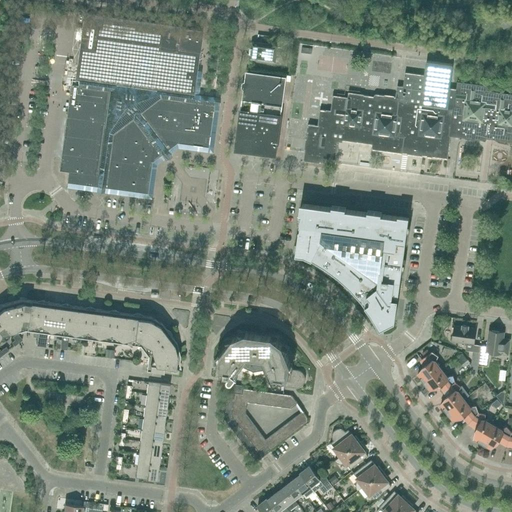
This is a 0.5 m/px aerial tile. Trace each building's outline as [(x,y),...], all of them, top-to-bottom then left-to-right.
[(504,28),(511,24),(511,10),(499,17),(504,28)] [(202,29),(84,13),(75,75),(78,75),(77,77),(79,77),(78,83),(78,85),(70,84),(59,171),(68,172),(66,183),(67,183),(86,185),(94,186),(96,173),(97,174),(98,172),(99,172),(106,173),(104,188),(147,193),(152,157),(154,155),(153,154),(155,153),(154,151),(159,147),(166,142),(167,143),(169,142),(170,144),(172,142),(208,147),(213,112),(214,103),(189,100),(189,98),(190,92),(192,92),(192,90),(194,90),(202,29)] [(277,45),(257,43),(252,42),(251,47),(250,54),(249,59),(275,62),(276,55),(281,56),(282,47),(277,47),(277,45)] [(452,65),(452,64),(427,61),(427,62),(426,72),(425,73),(426,73),(425,75),(405,72),(403,86),(397,86),(396,93),(400,93),(399,97),(402,98),(401,103),(453,110),(456,89),(449,88),(449,86),(449,85),(450,76),(451,76),(451,75),(452,65)] [(248,72),(246,71),(245,73),(246,73),(244,82),(245,82),(246,84),(246,88),(244,89),(243,89),(242,100),(239,120),(236,142),(237,142),(243,151),(266,154),(268,155),(268,154),(276,148),(277,148),(286,77),(248,72)] [(511,94),(502,93),(487,91),(488,85),(487,85),(487,86),(473,84),(473,83),(472,83),(472,84),(458,82),(458,81),(457,81),(456,89),(453,110),(452,124),(458,125),(457,137),(484,140),(485,140),(486,139),(486,135),(490,136),(490,137),(491,137),(491,138),(492,139),(511,141),(511,142),(511,136),(511,94)] [(349,93),(349,92),(348,92),(348,98),(333,96),(333,95),(331,111),(320,110),(321,110),(318,130),(314,130),(314,129),(314,128),(313,127),(312,127),(308,126),(304,161),(304,160),(319,162),(319,163),(319,162),(324,163),(325,157),(335,159),(335,160),(338,138),(342,139),(342,140),(343,140),(343,139),(357,141),(357,142),(358,142),(358,141),(372,143),(371,149),(372,149),(372,148),(387,150),(386,151),(387,151),(387,150),(402,152),(402,153),(402,152),(406,123),(398,122),(401,103),(402,98),(399,97),(376,94),(375,94),(375,95),(374,95),(374,96),(374,97),(373,99),(369,99),(369,96),(349,93)] [(452,124),(453,110),(401,103),(398,122),(406,123),(402,152),(435,157),(436,157),(437,157),(437,156),(438,156),(438,155),(438,152),(446,153),(447,153),(448,153),(448,152),(449,152),(449,151),(451,136),(457,137),(458,125),(452,124)] [(332,206),(332,208),(302,204),(301,216),(303,216),(302,224),(300,223),(299,226),(300,226),(299,229),(297,243),(300,243),(299,251),(296,251),(296,252),(311,259),(320,264),(321,262),(327,265),(332,269),(330,271),(338,277),(346,284),(348,282),(352,286),(356,291),(354,292),(361,300),(367,308),(369,307),(373,311),(376,317),(374,318),(379,327),(395,319),(402,270),(399,270),(401,258),(403,258),(407,231),(404,231),(405,225),(408,226),(409,218),(381,214),(381,212),(368,211),(367,213),(346,210),(346,208),(332,206)] [(0,337),(1,336),(0,335),(2,334),(4,336),(2,334),(4,332),(5,333),(15,331),(16,333),(17,333),(15,330),(19,328),(22,332),(25,331),(34,332),(33,337),(37,337),(38,333),(39,333),(37,345),(45,346),(47,334),(62,336),(60,349),(67,349),(68,337),(102,341),(105,340),(107,339),(109,339),(110,339),(113,340),(115,341),(117,343),(134,346),(136,344),(137,344),(139,343),(141,343),(143,343),(145,344),(147,345),(149,347),(150,349),(151,351),(152,353),(152,355),(152,357),(151,359),(150,361),(148,362),(147,363),(146,371),(163,373),(164,370),(178,372),(180,355),(178,349),(176,349),(173,345),(177,343),(161,323),(158,325),(155,321),(156,320),(150,316),(102,310),(27,300),(26,301),(19,300),(0,305),(0,337)] [(468,327),(469,326),(462,325),(462,327),(454,326),(452,341),(474,344),(476,328),(468,327)] [(499,333),(499,332),(489,330),(486,352),(508,355),(510,339),(503,338),(504,334),(499,333)] [(278,337),(245,333),(239,332),(238,336),(227,341),(228,344),(216,359),(222,363),(219,366),(225,370),(224,374),(229,375),(228,376),(228,377),(228,378),(228,379),(228,380),(229,380),(230,381),(231,381),(232,381),(233,380),(238,374),(235,373),(241,366),(253,372),(267,369),(274,385),(285,386),(285,384),(292,382),(294,387),(296,388),(298,387),(301,386),(303,385),(304,383),(305,381),(305,378),(305,376),(304,374),(303,373),(301,371),(299,370),(297,370),(293,369),(286,351),(288,349),(277,341),(278,337)] [(436,361),(438,356),(432,351),(422,359),(426,365),(424,368),(423,367),(418,375),(423,382),(443,367),(441,368),(436,361)] [(477,372),(480,352),(473,351),(471,364),(477,372)] [(442,369),(444,367),(443,367),(423,382),(429,390),(438,387),(438,386),(441,385),(445,390),(456,382),(453,375),(447,376),(442,369)] [(244,384),(248,377),(241,374),(238,382),(244,384)] [(168,397),(170,384),(148,381),(146,394),(168,397)] [(469,395),(462,386),(456,382),(445,390),(449,395),(447,398),(446,397),(441,405),(446,412),(466,397),(469,395)] [(236,385),(231,384),(228,383),(227,392),(232,393),(231,395),(235,396),(235,393),(236,385)] [(243,394),(244,389),(244,386),(236,385),(235,393),(239,393),(243,394)] [(254,403),(256,390),(244,389),(243,394),(239,393),(248,401),(247,402),(254,403)] [(503,404),(505,392),(502,392),(497,396),(503,404)] [(248,401),(239,393),(235,393),(235,396),(234,400),(234,404),(233,406),(247,408),(247,402),(248,401)] [(167,409),(168,397),(146,394),(145,406),(167,409)] [(465,399),(466,397),(446,412),(452,420),(461,417),(461,416),(464,415),(470,422),(479,412),(476,405),(470,406),(465,399)] [(165,421),(167,409),(145,406),(143,418),(165,421)] [(246,414),(247,408),(233,406),(233,408),(233,412),(232,415),(233,416),(246,414)] [(307,422),(308,418),(302,410),(303,411),(295,417),(302,426),(307,422)] [(485,420),(486,413),(479,412),(470,422),(478,427),(477,430),(476,430),(474,439),(482,444),(495,422),(494,422),(493,424),(485,420)] [(241,427),(250,420),(246,414),(233,416),(234,418),(236,421),(239,424),(241,427)] [(297,430),(302,426),(295,417),(290,421),(297,430)] [(163,432),(165,421),(143,418),(142,430),(163,432)] [(244,432),(254,425),(250,420),(241,427),(242,428),(244,431),(244,432)] [(292,433),(297,430),(290,421),(285,424),(292,433)] [(495,422),(482,444),(490,449),(497,443),(496,442),(499,439),(507,444),(511,431),(507,426),(501,429),(494,424),(495,422)] [(287,437),(292,433),(285,424),(280,428),(287,437)] [(248,437),(258,429),(254,425),(244,432),(247,435),(248,437)] [(282,441),(287,437),(280,428),(275,432),(280,438),(282,441)] [(345,431),(342,429),(338,428),(335,430),(332,433),(332,437),(333,441),(331,443),(334,447),(334,448),(340,456),(360,441),(356,435),(354,437),(348,429),(345,431)] [(252,442),(262,434),(258,429),(248,437),(249,438),(252,441),(252,442)] [(162,444),(163,432),(142,430),(140,441),(162,444)] [(282,441),(280,438),(275,432),(270,436),(277,445),(282,441)] [(264,446),(265,440),(262,434),(252,442),(254,445),(257,448),(258,450),(261,448),(264,446)] [(271,450),(277,445),(270,436),(265,440),(264,446),(266,448),(268,446),(271,450)] [(160,456),(162,444),(140,441),(138,453),(160,456)] [(362,448),(364,447),(360,441),(340,456),(335,460),(336,462),(338,463),(340,464),(342,464),(344,463),(345,462),(347,464),(350,469),(368,455),(362,448)] [(159,468),(160,456),(138,453),(137,465),(159,468)] [(377,467),(372,460),(371,459),(353,473),(357,478),(358,480),(357,481),(356,483),(356,485),(356,487),(356,489),(358,490),(363,486),(383,471),(379,465),(377,467)] [(157,480),(159,468),(137,465),(135,477),(157,480)] [(321,472),(317,475),(309,466),(300,473),(301,474),(311,486),(316,483),(324,493),(333,486),(321,472)] [(385,478),(387,477),(383,471),(363,486),(370,494),(374,499),(391,486),(385,478)] [(315,491),(311,486),(301,474),(293,480),(303,493),(306,498),(315,491)] [(294,500),(303,493),(293,480),(284,487),(294,500)] [(298,504),(294,500),(284,487),(276,493),(280,498),(289,511),(298,504)] [(403,495),(401,497),(394,490),(379,507),(384,511),(396,511),(408,500),(403,495)] [(287,511),(289,511),(280,498),(276,493),(267,499),(266,499),(276,511),(287,511)] [(276,511),(266,499),(258,505),(262,511),(276,511)] [(417,511),(412,507),(413,505),(408,500),(396,511),(417,511)]
